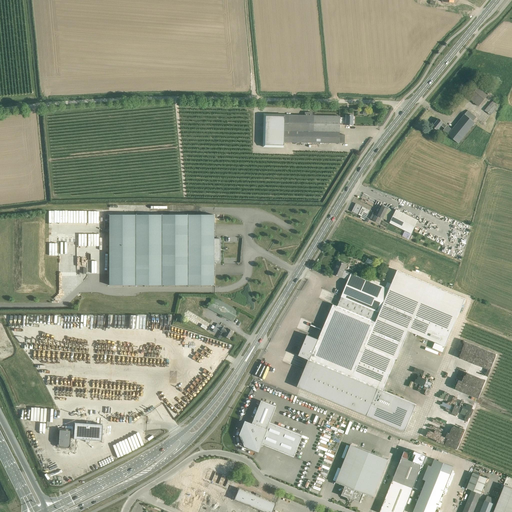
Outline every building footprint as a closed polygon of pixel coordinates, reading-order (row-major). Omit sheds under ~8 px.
[(481,83),(468,98),(478,107),(491,92),(481,83)] [(497,103),(494,100),(492,103),(491,102),(485,110),(491,115),(497,107),(495,106),(496,105),(497,103)] [(437,130),(441,126),(444,128),(442,131),(448,135),(459,143),(475,123),(473,121),(477,117),(468,110),(464,114),(452,129),(447,125),(446,125),(443,123),(444,123),(439,119),(432,126),(437,130)] [(312,115),(312,112),(304,112),(304,115),(264,114),(263,148),(283,148),(283,142),(339,143),(344,143),(344,135),(339,134),(339,123),(345,123),(345,125),(353,125),(353,115),(346,115),(345,117),(340,117),(340,116),(312,115)] [(354,209),(355,210),(354,212),(361,216),(360,218),(365,220),(368,213),(364,211),(365,209),(362,208),(363,207),(358,204),(356,207),(355,207),(354,209)] [(381,217),(389,221),(394,212),(382,206),(381,209),(378,208),(373,220),(379,223),(381,217)] [(411,235),(411,234),(418,220),(396,209),(389,223),(405,231),(402,237),(410,240),(412,235),(411,235)] [(99,224),(100,211),(48,210),(48,223),(99,224)] [(220,261),(220,239),(214,239),(214,215),(109,215),(109,285),(214,285),(214,261),(220,261)] [(349,280),(352,273),(344,270),(347,264),(338,261),(336,265),(333,274),(341,277),(349,280)] [(301,351),(299,355),(309,359),(310,360),(383,390),(396,359),(397,359),(408,331),(445,346),(465,298),(397,270),(391,284),(387,283),(385,287),(379,285),(380,283),(366,277),(365,279),(352,273),(349,280),(338,306),(333,305),(329,304),(327,310),(330,312),(319,340),(307,335),(301,351)] [(213,297),(207,308),(233,322),(239,310),(213,297)] [(189,354),(194,339),(105,312),(101,326),(160,344),(156,355),(170,359),(173,349),(189,354)] [(218,329),(220,331),(224,333),(223,335),(229,339),(233,331),(227,327),(226,329),(223,327),(217,323),(212,331),(216,333),(218,329)] [(445,347),(435,343),(432,349),(442,353),(445,347)] [(472,368),(475,357),(467,355),(464,366),(472,368)] [(170,369),(184,372),(187,360),(173,357),(170,369)] [(309,359),(298,387),(405,432),(416,405),(383,390),(310,360),(309,359)] [(293,457),(301,435),(269,422),(275,406),(261,401),(251,424),(245,421),(239,434),(242,435),(245,444),(244,446),(257,451),(260,444),(293,457)] [(65,448),(67,448),(68,448),(69,448),(69,447),(70,447),(70,446),(70,439),(101,441),(102,425),(74,423),(74,430),(71,430),(71,429),(58,428),(57,445),(57,446),(58,446),(58,447),(59,447),(61,447),(61,448),(65,448)] [(349,502),(369,452),(350,445),(336,482),(345,486),(341,496),(342,495),(347,497),(348,500),(350,500),(349,502)] [(402,457),(379,511),(403,511),(422,465),(408,459),(410,454),(404,451),(402,457)] [(369,452),(349,502),(350,501),(351,501),(354,500),(360,502),(359,503),(360,503),(363,493),(373,497),(388,460),(369,452)] [(426,481),(413,511),(434,511),(437,507),(440,508),(442,503),(441,503),(439,502),(440,500),(447,482),(450,474),(453,466),(437,459),(434,458),(431,466),(428,465),(423,479),(426,481)] [(190,488),(181,511),(182,511),(201,511),(208,496),(212,497),(222,473),(210,468),(201,492),(190,488)] [(471,490),(468,499),(462,511),(473,511),(487,478),(473,473),(467,488),(471,490)] [(233,477),(219,511),(245,511),(256,486),(233,477)] [(511,511),(511,488),(505,485),(493,511),(511,511)] [(266,491),(259,511),(269,511),(276,494),(266,491)] [(491,511),(496,499),(487,496),(485,500),(479,511),(491,511)]
